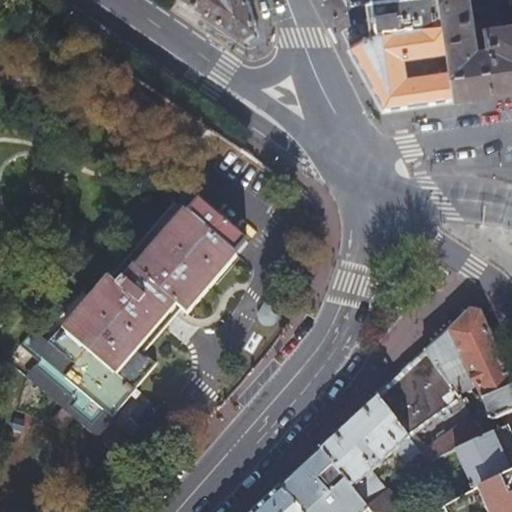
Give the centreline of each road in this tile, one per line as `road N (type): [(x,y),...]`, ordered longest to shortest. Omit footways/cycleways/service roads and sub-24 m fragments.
road 1 (secondary): [(180,511),(321,347),(364,254),(372,210)]
road 2 (residential): [(372,210),(482,276),(511,306)]
road 3 (residential): [(351,155),(511,135)]
road 4 (secondary): [(238,84),(118,0)]
road 5 (secondary): [(351,155),(238,84)]
